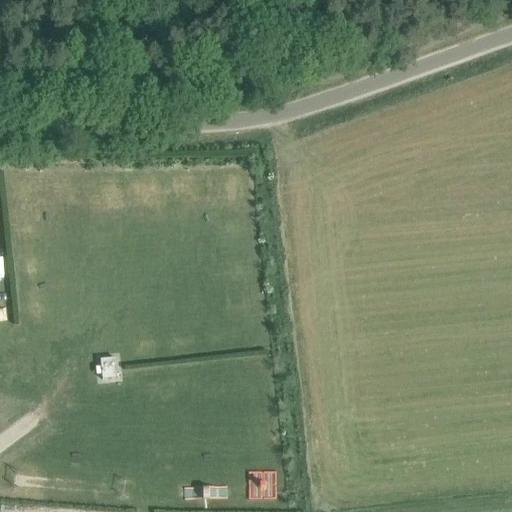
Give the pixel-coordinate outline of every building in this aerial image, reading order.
[(248,175),(231,175),(231,192),(248,191),(248,175)] [(148,177),(148,195),(165,195),(165,176),(148,177)] [(189,193),(205,192),(204,176),(189,176),(189,193)] [(107,178),(106,195),(123,196),(124,178),(107,178)] [(215,263),(252,261),(251,239),(214,240),(215,263)] [(227,290),(229,312),(259,309),(257,287),(227,290)] [(186,335),(165,339),(169,358),(189,354),(186,335)] [(115,359),(100,361),(102,380),(117,379),(115,359)]
